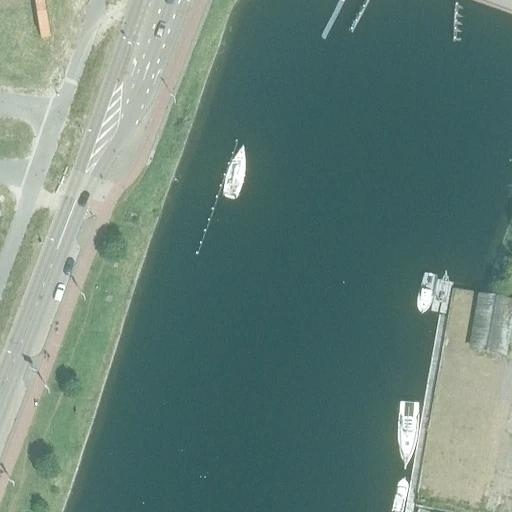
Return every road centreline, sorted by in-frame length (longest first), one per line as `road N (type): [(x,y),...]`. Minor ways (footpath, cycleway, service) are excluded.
road 1 (tertiary): [(74,209),(128,120),(170,0)]
road 2 (tertiary): [(0,402),(74,209)]
road 3 (tertiary): [(112,69),(74,209)]
